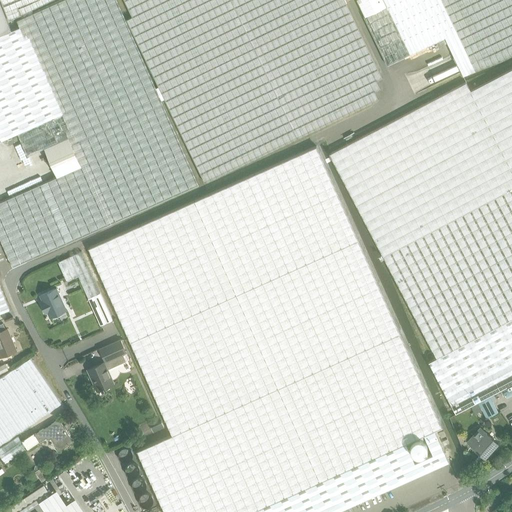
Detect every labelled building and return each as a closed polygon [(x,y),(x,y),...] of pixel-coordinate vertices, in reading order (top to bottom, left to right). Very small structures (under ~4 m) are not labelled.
[(0,0),(0,4),(6,21),(8,20),(21,14),(51,0),(0,0)] [(0,141),(18,134),(27,156),(33,153),(44,148),(69,137),(81,166),(57,177),(0,201),(0,238),(12,267),(200,184),(164,103),(163,103),(154,82),(117,0),(66,0),(17,20),(20,27),(10,31),(9,28),(6,21),(0,4),(0,141)] [(377,80),(382,77),(344,0),(124,0),(134,20),(129,23),(205,182),(378,99),(375,91),(380,88),(377,80)] [(382,0),(356,0),(364,15),(385,5),(382,0)] [(511,0),(382,0),(385,5),(364,15),(363,16),(387,65),(445,37),(461,71),(463,74),(506,57),(511,53),(511,0)] [(401,116),(330,153),(437,358),(428,362),(456,413),(471,406),(478,402),(489,396),(493,394),(511,383),(511,69),(470,91),(466,82),(433,100),(401,116)] [(69,137),(44,148),(47,156),(57,177),(81,166),(69,137)] [(316,146),(88,248),(172,434),(137,450),(164,511),(249,511),(406,443),(424,435),(434,430),(441,427),(441,426),(434,410),(355,235),(316,146)] [(66,281),(78,276),(100,325),(112,320),(81,251),(58,261),(66,281)] [(61,403),(30,358),(0,377),(0,313),(9,310),(0,286),(0,444),(14,435),(61,403)] [(50,316),(66,309),(57,287),(40,294),(43,300),(40,301),(46,313),(48,311),(50,316)] [(0,356),(16,351),(8,329),(6,329),(4,323),(0,324),(0,356)] [(106,361),(104,362),(88,369),(95,385),(94,385),(97,392),(104,389),(103,387),(113,383),(107,369),(126,361),(123,354),(127,352),(121,338),(100,348),(106,361)] [(5,363),(0,365),(0,373),(8,369),(5,363)] [(489,396),(478,402),(481,407),(492,401),(489,396)] [(478,402),(471,406),(475,414),(482,410),(481,407),(478,402)] [(59,419),(34,434),(39,441),(46,437),(47,438),(49,439),(51,438),(59,450),(73,442),(59,419)] [(484,457),(498,443),(480,427),(467,442),(484,457)] [(406,443),(249,511),(343,511),(342,508),(448,461),(434,430),(424,435),(432,454),(414,462),(406,443)] [(18,437),(0,448),(0,455),(5,464),(27,450),(18,437)] [(42,467),(35,471),(42,481),(49,477),(42,467)]
